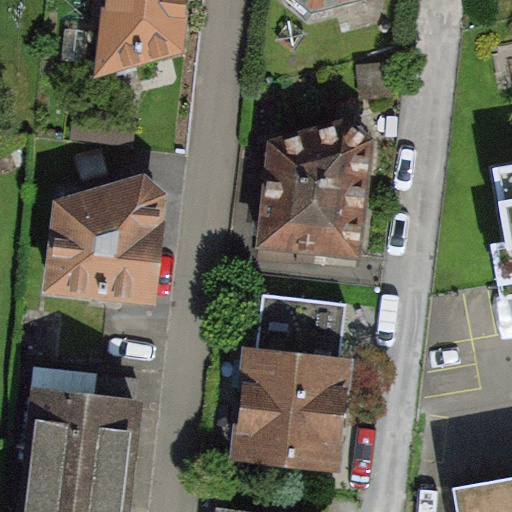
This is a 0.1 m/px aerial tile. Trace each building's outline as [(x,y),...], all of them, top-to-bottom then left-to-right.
[(83,0),(78,51),(182,62),(188,0),(83,0)] [(370,140),(271,130),(259,244),(358,255),(370,140)] [(511,170),(493,173),(511,276),(511,170)] [(163,209),(46,194),(34,289),(151,304),(163,209)] [(352,313),(267,302),(246,461),(331,472),(352,313)] [(129,511),(139,412),(32,400),(20,511),(129,511)] [(511,511),(511,480),(434,494),(437,511),(511,511)]
